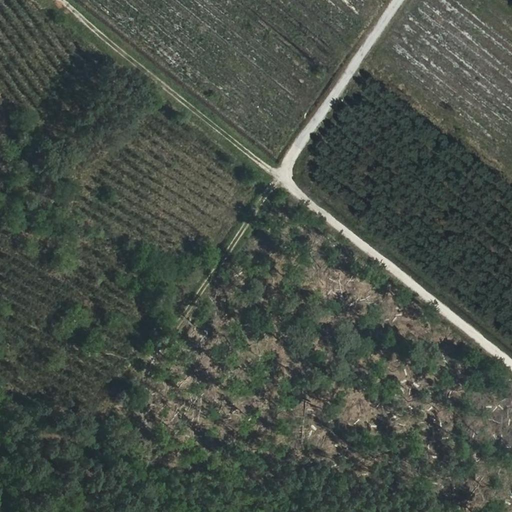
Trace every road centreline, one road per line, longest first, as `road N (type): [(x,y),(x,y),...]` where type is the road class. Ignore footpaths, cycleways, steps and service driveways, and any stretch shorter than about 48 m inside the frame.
road 1 (track): [(511,357),(284,168),(398,0)]
road 2 (track): [(276,169),(149,367),(148,430),(0,420)]
road 3 (track): [(57,0),(260,164),(284,168)]
